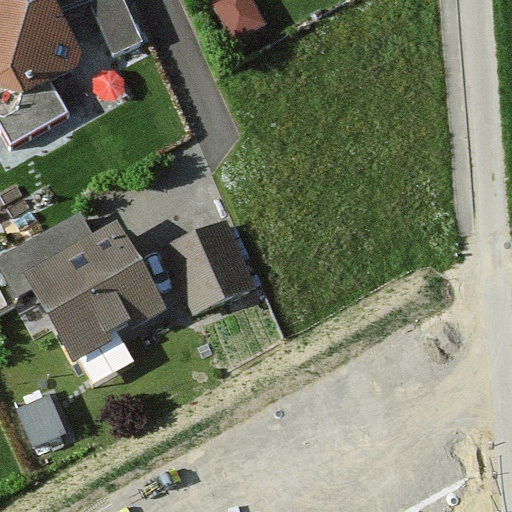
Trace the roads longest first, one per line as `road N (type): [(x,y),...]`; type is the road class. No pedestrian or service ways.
road 1 (residential): [(511,511),(471,0)]
road 2 (residential): [(210,118),(155,0)]
